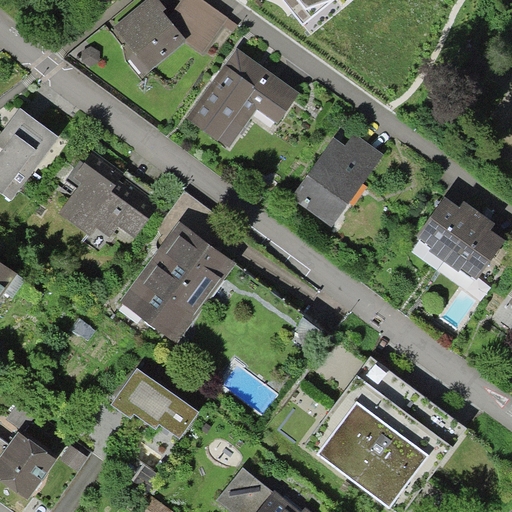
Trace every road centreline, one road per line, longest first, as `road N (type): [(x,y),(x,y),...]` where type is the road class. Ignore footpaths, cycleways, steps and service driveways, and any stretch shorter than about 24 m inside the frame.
road 1 (residential): [(511,411),(0,22)]
road 2 (residential): [(511,207),(233,0)]
